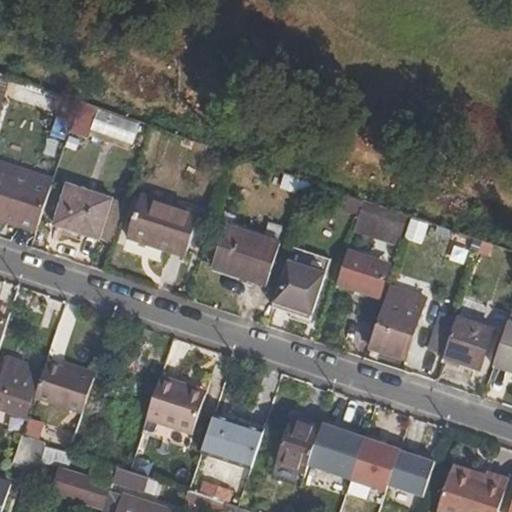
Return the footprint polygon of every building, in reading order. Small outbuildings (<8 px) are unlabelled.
[(142,124),(81,103),(73,127),(134,149),(142,124)] [(0,216),(39,229),(52,190),(0,172),(0,216)] [(114,199),(68,184),(55,224),(100,239),(101,237),(113,201),(114,199)] [(365,201),(346,195),(341,210),(360,217),(360,216),(364,204),(365,201)] [(143,197),(130,237),(186,256),(200,215),(143,197)] [(113,241),(125,206),(113,201),(101,237),(113,241)] [(364,204),(360,216),(385,225),(381,238),(397,244),(407,219),(364,204)] [(356,228),(381,238),(385,225),(360,216),(360,217),(356,228)] [(226,227),(214,266),(268,284),(281,246),(226,227)] [(373,258),(348,250),(338,283),(379,297),(388,271),(371,266),(373,258)] [(329,276),(291,263),(278,302),(316,314),(329,276)] [(390,293),(373,348),(406,359),(421,313),(403,307),(405,297),(390,293)] [(493,329),(457,317),(455,324),(444,357),(479,369),(493,329)] [(424,355),(442,361),(444,357),(455,324),(435,318),(424,355)] [(511,322),(509,321),(497,356),(511,361),(511,322)] [(65,362),(64,368),(95,378),(97,373),(65,362)] [(38,392),(85,407),(95,378),(64,368),(48,363),(38,392)] [(0,408),(27,417),(36,387),(13,379),(15,372),(4,369),(0,379),(0,395),(4,397),(0,408)] [(193,434),(205,396),(178,386),(180,382),(160,375),(146,418),(193,434)] [(178,386),(205,396),(207,391),(180,382),(178,386)] [(202,451),(252,467),(264,431),(214,415),(202,451)] [(276,462),(306,472),(307,468),(320,429),(290,419),(276,462)] [(44,426),(28,420),(23,436),(39,441),(44,426)] [(350,483),(365,440),(322,425),(320,429),(307,468),(350,483)] [(13,464),(37,471),(46,443),(39,441),(23,436),(22,435),(13,464)] [(390,486),(402,452),(365,440),(350,483),(387,496),(390,486)] [(72,455),(48,447),(45,458),(69,466),(72,455)] [(436,463),(402,452),(390,486),(425,498),(436,463)] [(118,467),(77,453),(70,475),(62,472),(55,490),(105,507),(111,488),(114,480),(118,467)] [(160,481),(129,471),(118,467),(114,480),(156,494),(160,481)] [(438,510),(444,511),(498,511),(509,481),(486,473),(484,483),(451,473),(438,510)] [(197,478),(194,491),(231,500),(234,486),(197,478)] [(0,511),(1,511),(11,483),(0,479),(0,511)] [(252,511),(239,507),(189,491),(184,507),(198,511),(252,511)] [(124,495),(118,511),(171,511),(172,511),(124,495)]
